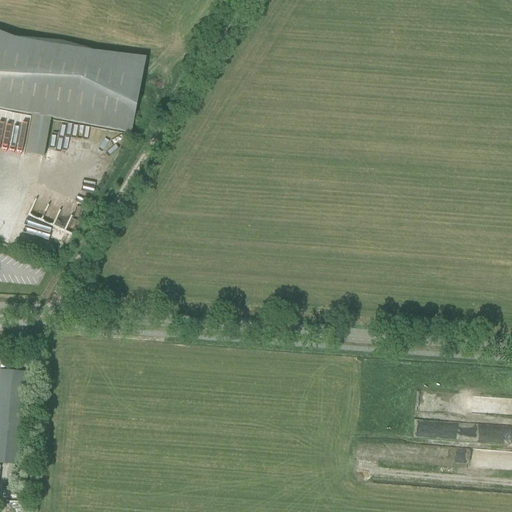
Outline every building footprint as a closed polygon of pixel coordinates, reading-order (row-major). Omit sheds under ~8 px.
[(0,108),(33,115),(26,153),(43,156),(51,118),(131,133),(144,62),(0,34),(0,108)] [(101,139),(103,130),(63,122),(61,133),(59,132),(56,145),(76,149),(79,135),(101,139)] [(65,243),(82,210),(71,204),(65,215),(64,214),(52,236),(65,243)] [(40,251),(48,232),(22,221),(14,239),(40,251)] [(0,369),(0,463),(20,465),(28,373),(0,369)]
